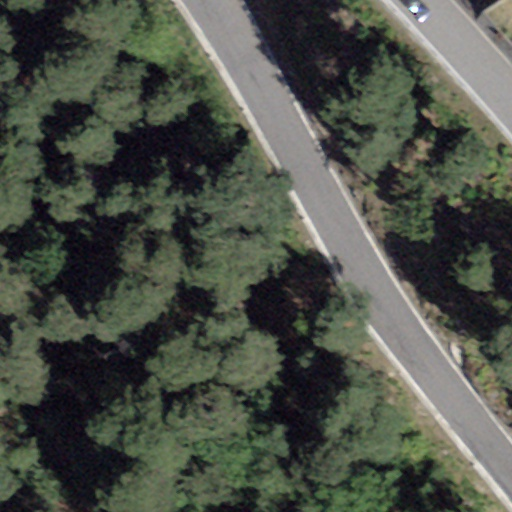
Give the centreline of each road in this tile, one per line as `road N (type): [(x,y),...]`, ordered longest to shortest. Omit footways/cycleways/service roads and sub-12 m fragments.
road 1 (tertiary): [(511,482),(376,299),(210,0)]
road 2 (tertiary): [(414,0),(511,106)]
